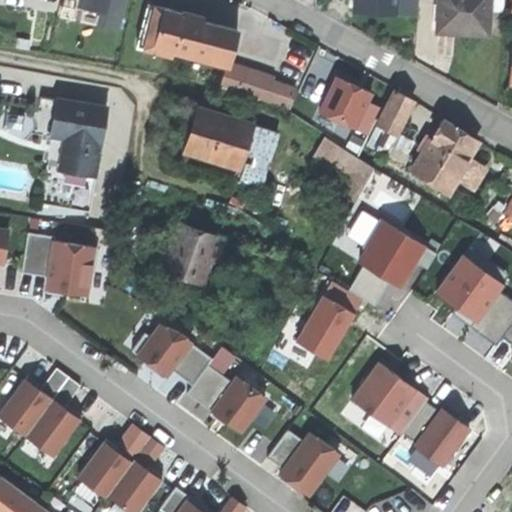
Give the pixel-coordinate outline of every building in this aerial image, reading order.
[(106,12),(109,0),(84,0),(83,6),(106,12)] [(109,0),(106,12),(119,15),(121,5),(124,6),(125,0),(109,0)] [(383,12),(396,13),(396,0),(359,0),(359,11),(383,12)] [(417,0),(396,0),(396,13),(417,14),(417,0)] [(488,12),(489,0),(439,0),(437,30),(465,32),(486,34),(488,12)] [(503,0),(489,0),(488,12),(502,13),(503,0)] [(172,50),(227,66),(238,29),(202,19),(203,17),(204,17),(206,9),(197,6),(188,4),(186,12),(182,11),(181,13),(148,4),(136,46),(170,56),(172,50)] [(221,87),(267,101),(272,83),(273,79),(227,66),(221,87)] [(319,112),(354,128),(367,101),(371,93),(336,76),(319,112)] [(267,101),(290,107),(295,90),(272,83),(267,101)] [(377,125),(394,134),(412,98),(395,89),(377,125)] [(50,136),(56,100),(40,97),(34,134),(50,136)] [(106,108),(56,100),(50,136),(64,139),(62,150),(59,171),(95,177),(106,108)] [(381,108),(367,101),(354,128),(368,135),(381,108)] [(237,168),(251,124),(205,109),(198,131),(190,153),(237,168)] [(432,137),(422,153),(411,169),(445,191),(455,176),(467,156),(477,140),(443,119),(432,137)] [(278,133),(251,124),(237,168),(234,177),(261,186),(278,133)] [(422,153),(432,137),(427,134),(423,140),(417,150),(422,153)] [(337,192),(352,202),(372,172),(327,142),(317,156),(348,176),(337,192)] [(467,156),(455,176),(472,187),(484,168),(467,156)] [(89,212),(95,177),(59,171),(46,169),(40,204),(89,212)] [(511,198),(503,212),(511,217),(511,198)] [(487,217),(497,223),(503,212),(493,206),(487,217)] [(413,260),(422,244),(378,218),(361,246),(366,249),(359,260),(364,263),(389,278),(399,284),(407,270),(413,260)] [(169,245),(161,269),(201,283),(208,263),(218,266),(227,239),(177,222),(169,245)] [(0,229),(0,262),(4,263),(9,231),(0,229)] [(22,272),(48,276),(53,240),(55,241),(56,236),(28,232),(22,272)] [(97,247),(55,241),(53,240),(48,276),(45,292),(62,294),(62,291),(79,293),(86,294),(89,271),(94,272),(97,247)] [(435,252),(422,244),(413,260),(426,267),(435,252)] [(470,245),(463,254),(502,283),(509,274),(470,245)] [(497,289),(502,283),(463,254),(436,291),(455,306),(473,319),(474,320),(497,289)] [(364,263),(348,289),(362,297),(374,304),(389,278),(364,263)] [(334,280),(325,295),(353,312),(362,297),(348,289),(334,280)] [(474,320),(473,319),(469,324),(495,344),(501,336),(511,321),(511,299),(497,289),(474,320)] [(323,294),(296,339),(326,357),(344,328),(353,312),(325,295),(323,294)] [(459,317),(469,324),(473,319),(455,306),(451,312),(459,317)] [(511,343),(511,321),(501,336),(511,343)] [(171,369),(190,342),(178,332),(160,324),(151,336),(144,332),(132,350),(153,366),(152,370),(157,374),(163,378),(171,369)] [(192,384),(207,364),(212,357),(190,342),(171,369),(192,384)] [(221,345),(212,357),(207,364),(222,374),(235,356),(221,345)] [(402,432),(425,400),(427,397),(405,382),(378,363),(353,398),(401,433),(402,432)] [(212,410),(232,382),(222,374),(207,364),(192,384),(187,392),(212,410)] [(24,379),(0,412),(0,416),(53,455),(79,418),(64,407),(67,404),(80,385),(56,367),(42,386),(40,390),(24,379)] [(27,375),(24,379),(40,390),(42,386),(34,381),(27,375)] [(232,382),(212,410),(209,413),(219,421),(223,423),(225,420),(240,431),(250,417),(265,396),(237,376),(232,382)] [(279,407),(265,396),(250,417),(264,427),(279,407)] [(438,409),(425,400),(402,432),(415,441),(438,409)] [(443,402),(440,407),(456,418),(459,414),(451,408),(443,402)] [(75,410),(67,404),(64,407),(79,418),(82,415),(75,410)] [(469,427),(456,418),(440,407),(438,409),(415,441),(413,444),(442,464),(469,427)] [(114,449),(104,442),(78,477),(106,496),(107,494),(150,436),(133,424),(117,445),(114,449)] [(267,457),(283,468),(303,441),(287,429),(267,457)] [(310,432),(303,441),(283,468),(277,476),(290,486),(293,483),(298,487),(307,494),(338,452),(310,432)] [(146,469),(149,465),(163,446),(150,436),(107,494),(131,511),(136,511),(160,479),(146,469)] [(107,438),(104,442),(114,449),(117,445),(112,442),(107,438)] [(156,470),(149,465),(146,469),(160,479),(163,475),(156,470)] [(51,511),(0,474),(0,511),(51,511)] [(187,500),(190,496),(176,486),(160,508),(165,511),(204,511),(187,500)] [(198,502),(190,496),(187,500),(204,511),(206,508),(198,502)] [(239,511),(244,506),(231,496),(219,511),(239,511)]
